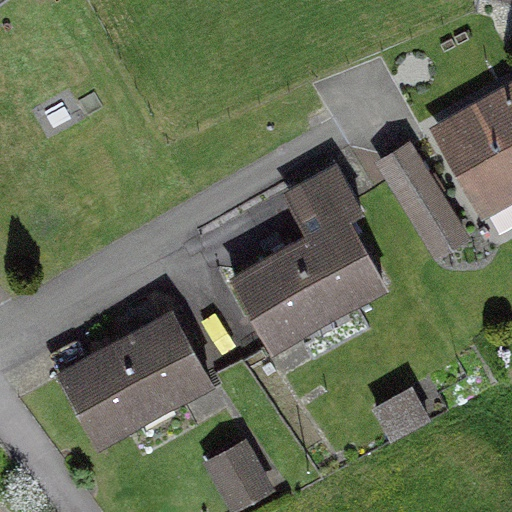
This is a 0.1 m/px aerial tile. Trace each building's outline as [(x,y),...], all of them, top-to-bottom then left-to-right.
[(511,89),(437,131),(480,208),(511,189),(511,89)] [(410,216),(436,200),(405,148),(379,164),(410,216)] [(357,211),(332,167),(285,193),(299,218),(310,211),(321,230),(230,280),(267,347),(380,284),(343,219),(357,211)] [(93,444),(206,381),(169,313),(55,376),(93,444)] [(407,389),(372,409),(389,439),(424,420),(407,389)] [(241,445),(206,465),(228,506),(263,486),(241,445)]
